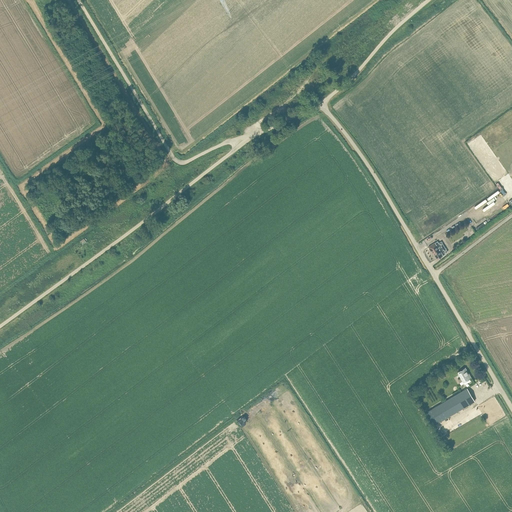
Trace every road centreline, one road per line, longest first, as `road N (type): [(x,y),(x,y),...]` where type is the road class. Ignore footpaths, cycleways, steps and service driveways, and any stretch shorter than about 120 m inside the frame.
road 1 (unclassified): [(321,104),(376,177),(511,409)]
road 2 (unclassified): [(0,327),(245,137)]
road 3 (unclassified): [(245,137),(181,163),(78,0)]
road 4 (unclassified): [(321,104),(429,0)]
